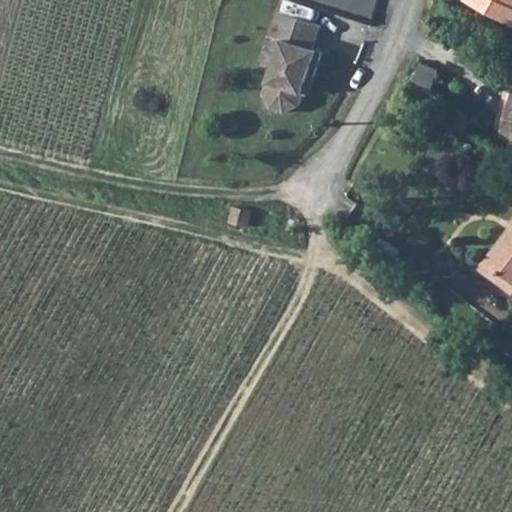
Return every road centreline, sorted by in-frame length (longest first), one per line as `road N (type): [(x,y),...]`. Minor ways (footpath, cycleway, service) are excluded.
road 1 (track): [(296,211),(269,257),(0,190)]
road 2 (track): [(172,511),(308,268)]
road 3 (track): [(511,409),(308,268)]
road 4 (residential): [(410,0),(377,90),(296,211)]
